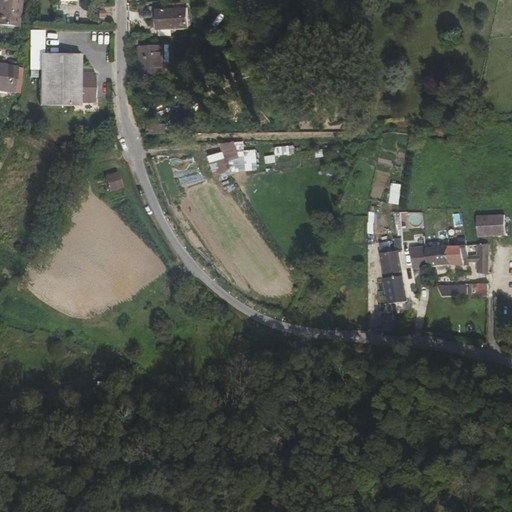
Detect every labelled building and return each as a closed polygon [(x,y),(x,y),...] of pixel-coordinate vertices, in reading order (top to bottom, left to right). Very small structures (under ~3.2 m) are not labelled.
[(0,0),(0,24),(17,27),(20,0),(0,0)] [(159,30),(188,29),(187,8),(158,9),(159,30)] [(143,75),(159,75),(164,74),(163,46),(139,47),(140,76),(143,75)] [(82,72),(82,55),(41,55),(39,106),(81,107),(81,103),(95,103),(95,73),(82,72)] [(17,68),(0,65),(0,89),(14,92),(17,68)] [(213,175),(259,170),(256,149),(244,151),(243,141),(221,143),(222,153),(211,154),(213,175)] [(392,203),(401,204),(406,152),(397,151),(392,203)] [(276,155),(266,156),(267,164),(277,162),(276,155)] [(104,176),(109,192),(123,188),(117,172),(104,176)] [(420,239),(420,212),(402,212),(403,240),(420,239)] [(507,216),(479,216),(479,237),(507,237),(507,216)] [(403,251),(403,241),(385,240),(384,251),(403,251)] [(450,269),(465,268),(462,249),(448,251),(450,269)] [(437,270),(439,270),(436,252),(424,253),(425,272),(437,270)] [(425,272),(424,253),(403,254),(404,272),(425,272)] [(404,272),(403,254),(385,254),(392,303),(407,300),(404,272)] [(487,283),(488,274),(480,274),(479,283),(487,283)] [(470,284),(470,296),(488,296),(489,284),(470,284)] [(443,296),(469,295),(468,286),(443,287),(443,296)]
